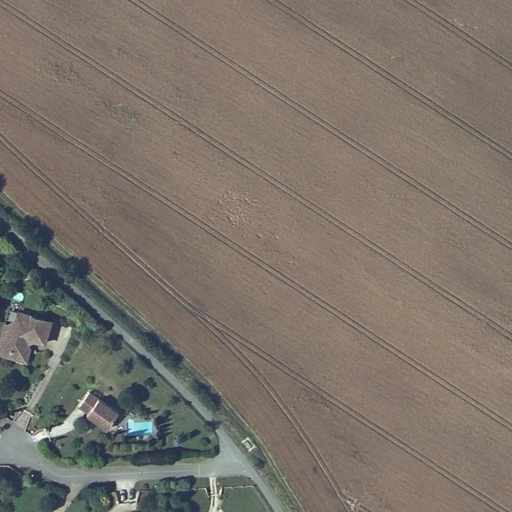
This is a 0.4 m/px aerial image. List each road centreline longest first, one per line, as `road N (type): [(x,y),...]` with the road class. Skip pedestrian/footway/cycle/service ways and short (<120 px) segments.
road 1 (unclassified): [(249,467),(201,408),(0,221)]
road 2 (residential): [(18,449),(70,477),(249,467)]
